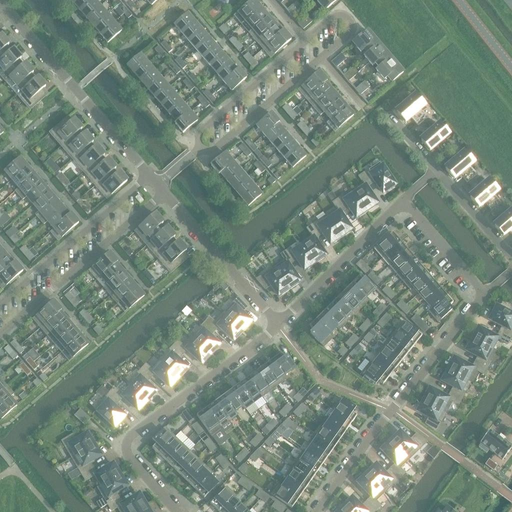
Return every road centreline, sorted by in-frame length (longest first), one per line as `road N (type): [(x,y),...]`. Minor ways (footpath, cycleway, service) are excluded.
road 1 (residential): [(317,511),(485,293),(404,197)]
road 2 (residential): [(177,511),(128,455),(127,440),(277,327)]
road 3 (residential): [(149,176),(0,2)]
road 4 (residential): [(0,335),(164,193)]
road 5 (residential): [(149,176),(0,305)]
road 6 (residential): [(277,327),(404,197)]
road 7 (residential): [(277,327),(164,193)]
road 8 (residential): [(307,40),(198,132),(197,151)]
road 9 (residential): [(197,151),(215,149),(321,59)]
